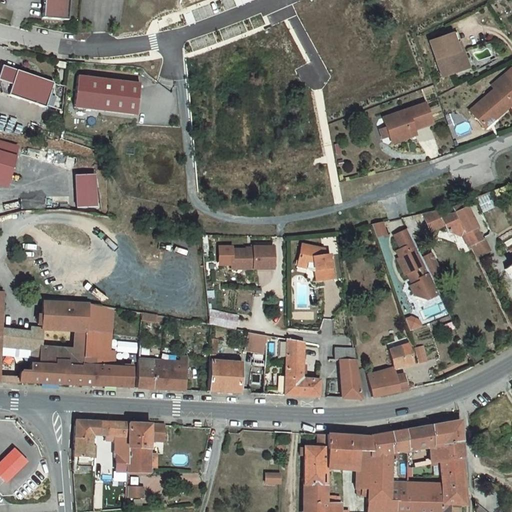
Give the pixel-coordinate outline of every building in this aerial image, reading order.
[(42,0),(41,19),(66,21),(68,0),(42,0)] [(416,56),(429,91),(450,84),(443,65),(448,63),(442,47),(416,56)] [(443,65),(450,84),(455,83),(448,63),(443,65)] [(0,78),(13,83),(18,69),(4,64),(0,75),(0,78)] [(63,109),(66,85),(18,69),(13,83),(10,93),(46,106),(47,104),(63,109)] [(142,82),(79,74),(75,106),(137,114),(142,82)] [(494,92),(492,90),(479,100),(481,104),(456,124),(470,140),(480,131),(483,134),(498,121),(494,116),(506,106),(510,110),(511,108),(511,95),(503,85),(494,92)] [(412,118),(376,130),(379,139),(372,141),(373,142),(376,151),(376,153),(388,149),(391,152),(396,144),(401,143),(401,145),(418,138),(412,118)] [(369,132),(372,141),(379,139),(376,130),(369,132)] [(0,150),(18,156),(20,147),(0,140),(0,150)] [(376,151),(373,142),(366,145),(369,153),(376,151)] [(0,177),(12,181),(20,156),(18,156),(0,150),(0,177)] [(96,174),(76,175),(78,208),(98,207),(96,174)] [(487,203),(476,208),(479,216),(490,211),(487,203)] [(449,219),(434,225),(438,232),(446,250),(447,252),(463,245),(449,219)] [(383,220),(372,224),(377,236),(387,233),(383,220)] [(446,250),(438,232),(428,236),(425,230),(412,236),(420,255),(433,250),(436,256),(446,250)] [(303,242),(297,267),(315,271),(317,282),(337,279),(333,253),(326,254),(326,248),(303,242)] [(369,244),(359,246),(365,258),(374,255),(369,244)] [(465,244),(463,245),(447,252),(453,265),(471,257),(465,244)] [(511,256),(511,252),(507,244),(482,261),(489,272),(492,270),(500,280),(488,288),(494,298),(498,295),(507,309),(511,305),(511,269),(506,260),(511,256)] [(233,247),(233,245),(218,245),(218,266),(233,266),(233,256),(233,247)] [(275,245),(253,245),(253,269),(275,269),(275,245)] [(246,248),(233,247),(233,256),(233,266),(233,270),(253,270),(253,247),(246,246),(246,248)] [(394,250),(380,257),(387,270),(383,272),(386,279),(383,280),(391,295),(393,294),(399,306),(396,307),(401,316),(413,320),(416,312),(422,309),(418,301),(411,286),(408,280),(394,250)] [(417,275),(408,280),(411,286),(420,281),(417,275)] [(420,281),(411,286),(418,301),(428,297),(420,281)] [(52,331),(88,332),(88,306),(87,306),(44,300),(42,330),(52,331)] [(103,308),(88,306),(88,332),(88,348),(95,348),(96,332),(103,333),(103,308)] [(416,312),(413,320),(425,315),(423,310),(422,309),(416,312)] [(234,318),(207,313),(208,326),(213,327),(233,330),(234,318)] [(43,346),(51,346),(52,331),(42,330),(3,332),(2,344),(43,346)] [(102,363),(135,363),(135,350),(102,349),(103,333),(96,332),(95,348),(88,348),(88,355),(102,356),(102,363)] [(267,336),(246,333),(247,351),(268,351),(267,336)] [(100,385),(102,363),(102,356),(88,355),(88,348),(51,346),(43,346),(42,362),(31,361),(31,371),(22,370),(21,381),(100,385)] [(293,359),(277,356),(277,410),(309,411),(309,386),(298,387),(294,387),(294,373),(293,359)] [(159,358),(142,357),(141,387),(159,388),(159,358)] [(192,359),(159,358),(159,388),(192,390),(192,359)] [(221,362),(213,361),(213,391),(244,392),(243,364),(221,362)] [(414,362),(406,364),(410,379),(418,377),(414,362)] [(135,387),(135,363),(102,363),(100,385),(135,387)] [(357,394),(384,386),(404,381),(401,364),(381,366),(383,375),(356,387),(357,394)] [(349,378),(347,366),(327,365),(327,377),(330,377),(345,378),(349,378)] [(351,413),(345,378),(330,377),(333,412),(351,413)] [(360,412),(386,408),(394,407),(392,391),(384,393),(384,386),(357,394),(360,412)] [(511,398),(502,405),(511,420),(511,398)] [(71,417),(69,452),(88,454),(91,419),(71,417)] [(129,421),(97,419),(95,436),(115,438),(127,439),(129,421)] [(151,441),(152,422),(129,421),(127,439),(127,449),(150,451),(151,441)] [(167,423),(152,422),(151,441),(166,442),(167,423)] [(126,456),(127,449),(127,439),(115,438),(113,455),(126,456)] [(450,458),(448,438),(396,446),(397,464),(419,462),(450,458)] [(374,449),(375,467),(397,464),(396,446),(374,449)] [(17,447),(0,462),(0,470),(9,481),(30,462),(17,447)] [(476,447),(463,453),(470,470),(480,464),(483,462),(476,447)] [(148,468),(150,451),(127,449),(126,456),(124,468),(148,468)] [(317,451),(316,465),(315,482),(342,483),(344,506),(349,506),(349,511),(377,511),(375,467),(374,449),(361,452),(355,453),(353,453),(317,451)] [(317,451),(307,450),(306,465),(316,465),(317,451)] [(159,469),(161,452),(150,451),(148,468),(159,469)] [(93,454),(92,467),(111,467),(113,455),(93,454)] [(124,468),(126,456),(113,455),(111,467),(124,468)] [(450,458),(419,462),(420,478),(426,478),(426,477),(451,474),(450,458)] [(306,465),(286,464),(285,473),(289,473),(288,500),(315,500),(315,482),(316,465),(306,465)] [(265,483),(282,483),(282,472),(265,472),(265,483)] [(451,474),(420,478),(420,479),(420,482),(427,482),(428,491),(452,489),(451,474)] [(127,497),(145,497),(145,486),(127,485),(127,497)] [(453,511),(452,489),(428,491),(429,503),(429,511),(453,511)] [(265,490),(251,490),(251,499),(265,499),(265,490)] [(315,500),(288,500),(287,511),(314,511),(315,507),(315,500)] [(429,511),(429,503),(398,503),(397,511),(429,511)]
